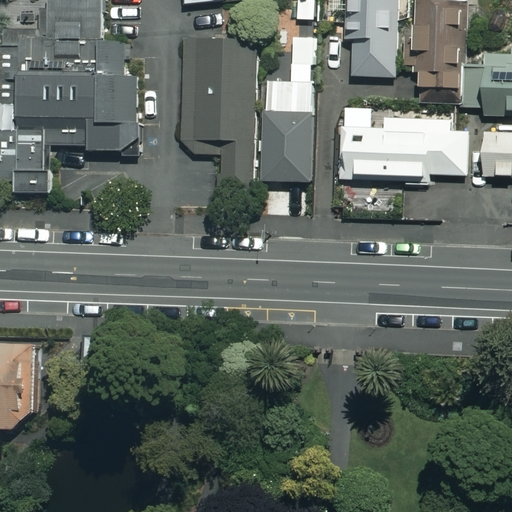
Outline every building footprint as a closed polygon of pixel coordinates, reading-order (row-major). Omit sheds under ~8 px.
[(191,0),(191,9),(228,4),(228,0),(191,0)] [(342,0),(342,73),(391,73),(390,0),(342,0)] [(402,0),(402,73),(452,73),(452,0),(402,0)] [(102,44),(103,5),(47,4),(46,39),(0,38),(0,200),(49,201),(49,157),(135,158),(137,45),(102,44)] [(184,120),(185,140),(198,154),(225,155),(225,194),(256,194),(257,48),(231,37),(187,39),(187,57),(179,58),(179,69),(185,69),(185,87),(179,87),(180,96),(185,95),(185,110),(179,110),(179,120),(184,120)] [(464,108),(511,108),(511,54),(464,54),(464,108)] [(262,182),(306,182),(307,105),(262,105),(262,182)] [(337,173),(459,174),(460,122),(337,121),(337,173)] [(511,123),(477,124),(477,176),(511,176),(511,123)] [(160,342),(135,341),(134,357),(159,358),(160,342)] [(0,426),(35,428),(38,345),(0,343),(0,426)]
